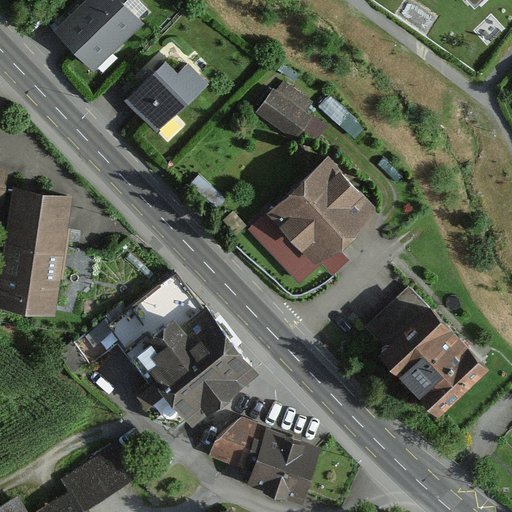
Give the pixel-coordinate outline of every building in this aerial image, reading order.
[(93,71),(139,28),(112,0),(88,0),(56,31),(93,71)] [(176,78),(165,67),(127,103),(158,136),(206,90),(186,68),(176,78)] [(312,117),(273,91),(256,116),(294,142),(312,117)] [(373,209),(329,160),(267,216),(311,265),(373,209)] [(11,162),(0,161),(0,198),(7,199),(11,162)] [(63,303),(80,182),(19,174),(2,294),(63,303)] [(257,360),(177,264),(113,317),(194,413),(257,360)] [(389,340),(393,344),(386,350),(439,406),(446,399),(447,401),(482,368),(424,307),(389,340)] [(224,428),(212,448),(254,465),(251,475),(306,493),(310,481),(311,481),(325,440),(243,412),(224,428)] [(0,506),(0,511),(94,511),(88,500),(137,470),(119,442),(64,476),(72,490),(37,511),(32,511),(21,494),(0,506)]
